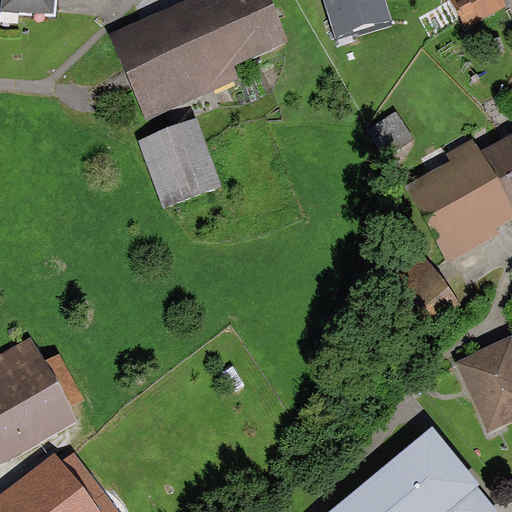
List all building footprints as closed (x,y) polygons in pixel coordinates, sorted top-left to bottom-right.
[(2,0),(1,9),(52,16),(54,0),(2,0)] [(266,0),(218,0),(114,42),(146,121),(240,83),(235,69),(286,48),(266,0)] [(321,0),(335,43),(390,27),(381,0),(321,0)] [(498,0),(463,0),(457,3),(469,25),(502,6),(498,0)] [(388,120),(369,134),(389,161),(408,147),(388,120)] [(199,126),(142,145),(164,210),(221,191),(199,126)] [(511,138),(482,156),(511,208),(511,138)] [(452,164),(406,190),(449,267),(501,238),(498,232),(511,223),(511,208),(482,156),(474,142),(448,157),(452,164)] [(427,262),(416,277),(441,296),(452,281),(427,262)] [(84,404),(58,361),(47,367),(33,342),(0,359),(0,470),(77,426),(69,413),(84,404)] [(511,353),(509,347),(458,369),(485,431),(511,419),(511,353)] [(492,511),(432,437),(339,511),(492,511)] [(56,461),(0,502),(0,511),(114,511),(76,460),(63,469),(56,461)]
